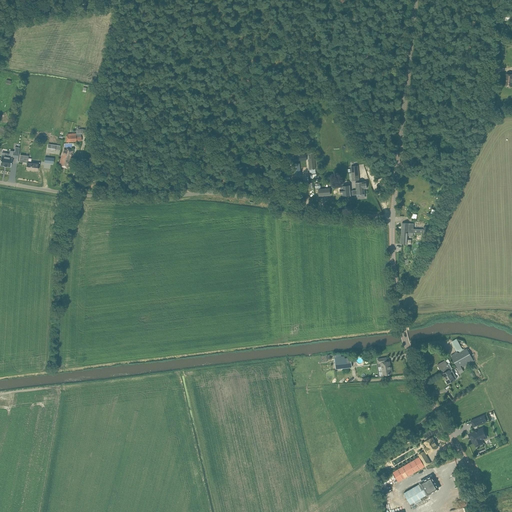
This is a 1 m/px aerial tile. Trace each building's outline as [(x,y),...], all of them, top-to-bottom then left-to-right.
[(55,152),(55,145),(48,144),(47,151),(55,152)] [(0,159),(0,163),(0,164),(4,165),(4,166),(4,165),(6,166),(7,166),(11,167),(11,162),(13,156),(14,156),(14,157),(18,158),(19,148),(15,147),(14,151),(10,151),(10,154),(9,155),(6,154),(6,157),(1,156),(1,160),(0,159)] [(67,150),(64,150),(59,164),(62,165),(62,166),(67,168),(73,151),(67,149),(67,150)] [(305,154),(296,155),(297,161),(306,160),(306,158),(308,157),(308,164),(309,173),(315,173),(313,153),(312,153),(312,152),(312,153),(307,153),(308,154),(306,154),(305,154)] [(37,170),(38,163),(28,162),(28,156),(20,155),(19,162),(27,163),(26,169),(37,170)] [(352,181),(359,180),(358,166),(351,166),(352,181)] [(364,194),(364,189),(367,188),(366,181),(355,182),(356,186),(356,190),(352,190),(352,195),(364,194)] [(402,223),(401,232),(413,233),(414,223),(402,223)] [(423,226),(423,234),(431,234),(431,227),(423,226)] [(408,239),(408,236),(413,236),(413,233),(401,232),(401,243),(412,244),(412,240),(408,239)] [(423,240),(423,244),(429,245),(429,235),(424,235),(423,237),(417,237),(417,240),(423,240)] [(458,353),(457,351),(454,352),(455,353),(451,355),(451,357),(457,367),(462,364),(463,367),(469,363),(469,361),(473,359),(467,348),(463,350),(457,339),(451,342),(457,351),(458,350),(460,352),(458,353)] [(341,368),(347,368),(352,367),(352,363),(357,362),(356,356),(341,358),(341,359),(336,359),(337,363),(340,363),(341,368)] [(387,362),(386,358),(377,359),(378,364),(381,363),(383,375),(392,373),(392,369),(391,369),(389,361),(387,362)] [(445,360),(437,365),(440,369),(441,369),(446,379),(445,379),(448,383),(455,379),(453,375),(453,374),(452,372),(451,373),(449,369),(452,368),(449,364),(447,364),(445,360)] [(484,415),(471,421),(472,424),(478,422),(479,424),(478,424),(478,425),(484,422),(483,420),(486,419),(484,415)] [(482,443),(482,442),(480,438),(482,438),(480,435),(485,433),(483,428),(470,434),(471,437),(473,443),(474,442),(475,445),(476,445),(477,445),(478,445),(479,445),(480,444),(481,444),(481,443),(482,443)] [(427,440),(424,442),(427,447),(424,449),(427,453),(430,451),(430,452),(438,447),(432,437),(430,438),(430,437),(426,439),(427,440)] [(424,451),(419,454),(425,466),(430,463),(424,451)] [(393,472),(398,481),(424,466),(419,457),(393,472)] [(383,487),(396,479),(393,474),(380,481),(383,487)] [(404,493),(410,504),(426,495),(427,496),(439,489),(431,475),(419,482),(420,484),(404,493)]
